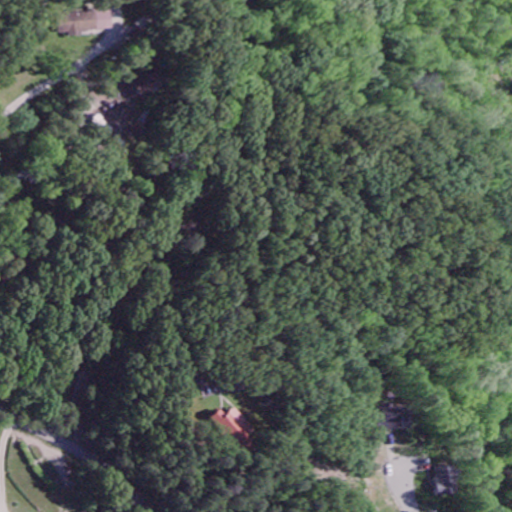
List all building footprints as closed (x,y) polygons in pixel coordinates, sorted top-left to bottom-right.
[(73,39),(73,32),(100,31),(100,14),(50,15),(51,35),(60,35),(60,39),(73,39)] [(121,84),(129,99),(152,87),(144,72),(121,84)] [(404,430),(404,409),(382,409),(382,430),(404,430)] [(260,446),(255,440),(262,434),(243,411),(234,419),(229,413),(220,421),(248,455),(260,446)] [(452,479),(451,468),(429,469),(430,497),(449,496),(448,479),(452,479)]
